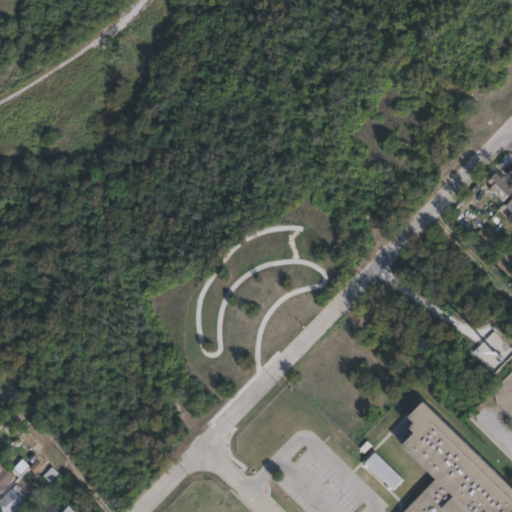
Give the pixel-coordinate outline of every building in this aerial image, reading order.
[(497,174),(501,177),(502,176),(505,179),(503,181),(507,184),(508,183),(511,187),(511,193),(504,203),(494,194),(493,195),(489,191),(492,187),(488,183),(497,174)] [(511,511),(402,511),(435,478),(400,445),(413,431),(408,427),(413,422),(407,416),(422,400),(511,488),(511,511)] [(375,451),(364,462),(393,490),(403,479),(375,451)] [(0,463),(14,477),(0,491),(0,463)] [(20,488),(18,490),(24,495),(20,499),(24,502),(15,511),(3,511),(0,509),(0,499),(10,488),(11,489),(15,484),(20,488)] [(45,494),(61,507),(57,511),(36,511),(34,510),(37,506),(35,504),(39,499),(40,501),(45,494)]
